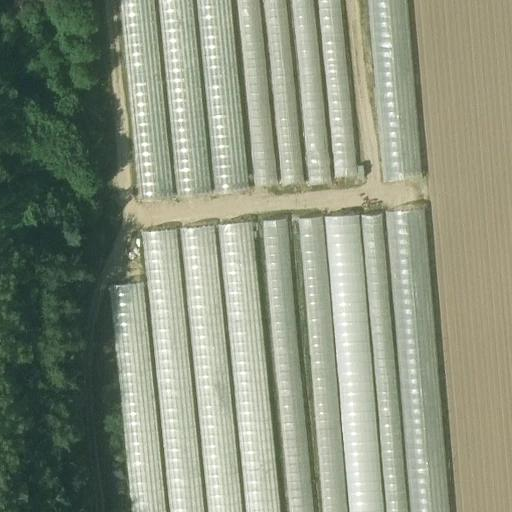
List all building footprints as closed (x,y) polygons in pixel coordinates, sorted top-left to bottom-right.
[(267,218),(268,246),(286,245),(285,217),(267,218)] [(252,218),(219,221),(225,282),(241,280),(241,289),(242,289),(244,308),(251,307),(251,306),(260,305),(252,218)] [(222,340),(212,222),(181,225),(191,343),(222,340)] [(189,366),(177,226),(144,229),(152,338),(160,338),(160,348),(177,346),(178,353),(173,354),(175,367),(189,366)] [(153,414),(144,280),(111,282),(121,416),(153,414)]
